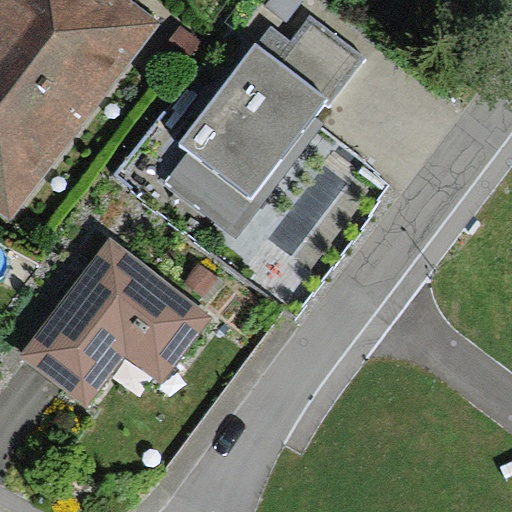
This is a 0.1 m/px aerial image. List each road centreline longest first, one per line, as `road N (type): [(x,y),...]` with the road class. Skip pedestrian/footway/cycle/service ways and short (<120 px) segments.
road 1 (residential): [(357,290),(202,511)]
road 2 (residential): [(511,94),(357,290)]
road 3 (residential): [(357,290),(511,402)]
